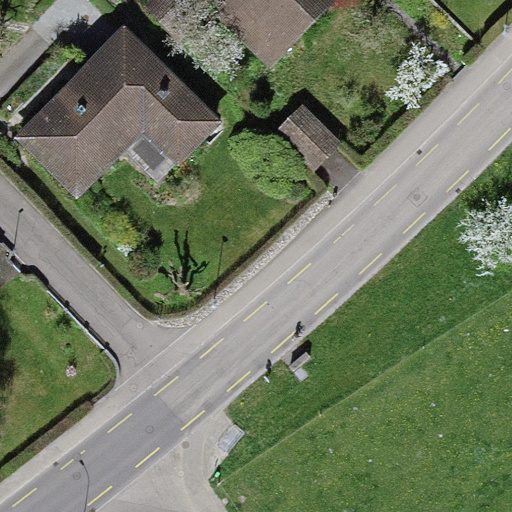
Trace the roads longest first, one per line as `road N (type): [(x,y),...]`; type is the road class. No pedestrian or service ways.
road 1 (residential): [(511,103),(175,407)]
road 2 (residential): [(0,216),(175,407)]
road 3 (residential): [(161,426),(53,511)]
